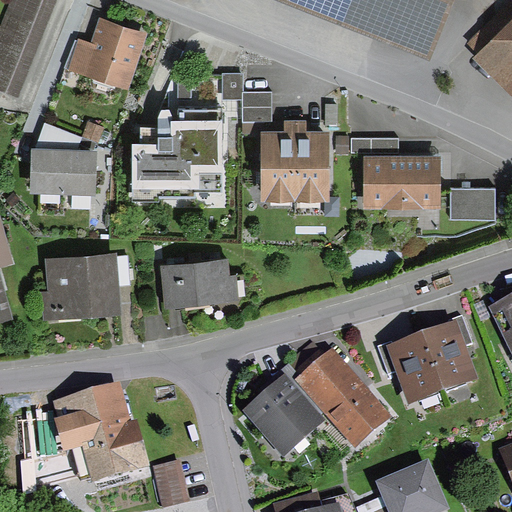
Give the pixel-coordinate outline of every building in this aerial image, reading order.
[(55,2),(50,0),(25,0),(18,19),(20,20),(0,70),(0,84),(18,91),(42,29),(44,30),(55,2)] [(302,0),(425,48),(443,0),(302,0)] [(511,22),(509,26),(498,15),(476,37),(487,48),(481,53),(511,83),(511,22)] [(125,83),(141,34),(102,22),(86,70),(125,83)] [(241,92),(241,90),(241,75),(224,75),(224,91),(241,92)] [(271,90),(241,90),(241,92),(241,121),(271,121),(271,90)] [(336,103),(325,103),(325,124),(336,124),(336,103)] [(178,131),(139,132),(139,145),(131,145),(131,193),(160,192),(160,195),(194,194),(194,179),(222,179),(221,117),(206,117),(206,107),(177,107),(178,131)] [(264,193),(295,193),(295,121),(287,121),(287,133),(264,133),(264,193)] [(324,193),(324,134),(302,134),(302,121),(295,121),(295,193),(324,193)] [(44,122),(34,149),(75,150),(81,136),(44,122)] [(88,124),(84,135),(96,140),(101,128),(88,124)] [(398,136),(350,136),(351,153),(398,152),(398,136)] [(92,152),(35,151),(35,187),(91,188),(92,152)] [(435,159),(367,159),(367,202),(386,202),(386,198),(417,198),(417,201),(435,201),(435,187),(435,159)] [(435,201),(417,201),(417,234),(458,234),(495,223),(495,186),(435,187),(435,201)] [(126,257),(52,263),(56,310),(114,305),(112,281),(128,280),(126,257)] [(165,305),(230,298),(226,258),(161,265),(165,305)] [(511,300),(492,309),(506,340),(511,337),(511,300)] [(472,345),(462,317),(448,322),(452,332),(424,342),(441,389),(469,379),(463,363),(465,362),(461,349),(472,345)] [(441,389),(424,342),(396,352),(392,342),(378,347),(388,375),(400,371),(405,385),(407,384),(412,399),(441,389)] [(354,386),(351,388),(319,351),(294,372),(297,375),(284,386),(314,420),(326,410),(354,442),(383,418),(354,386)] [(314,420),(284,386),(251,414),(281,448),(314,420)] [(110,393),(59,407),(70,448),(73,447),(76,456),(88,453),(95,478),(141,465),(128,417),(118,420),(110,393)] [(511,455),(503,459),(508,471),(511,473),(511,455)] [(180,462),(154,468),(163,507),(188,501),(180,462)] [(434,511),(442,509),(426,469),(382,488),(390,508),(380,511),(434,511)] [(354,511),(348,496),(321,503),(323,511),(354,511)]
